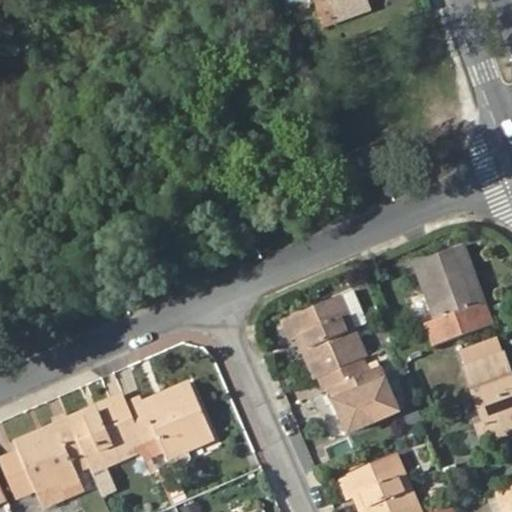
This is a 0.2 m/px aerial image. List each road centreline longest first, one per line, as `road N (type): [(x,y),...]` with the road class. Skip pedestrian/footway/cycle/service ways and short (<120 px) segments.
road 1 (residential): [(217,296),(511,171)]
road 2 (residential): [(0,392),(217,296)]
road 3 (residential): [(309,511),(217,296)]
road 4 (tertiary): [(459,0),(511,144)]
